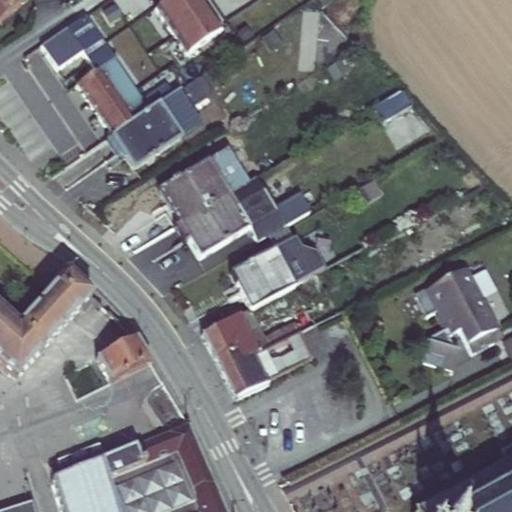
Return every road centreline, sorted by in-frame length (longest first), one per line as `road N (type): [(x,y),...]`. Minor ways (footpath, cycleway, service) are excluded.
road 1 (unclassified): [(244,487),(371,426),(375,412),(353,367),(340,364),(212,428)]
road 2 (secondary): [(0,181),(143,314),(212,428)]
road 3 (unknown): [(299,511),(399,443)]
